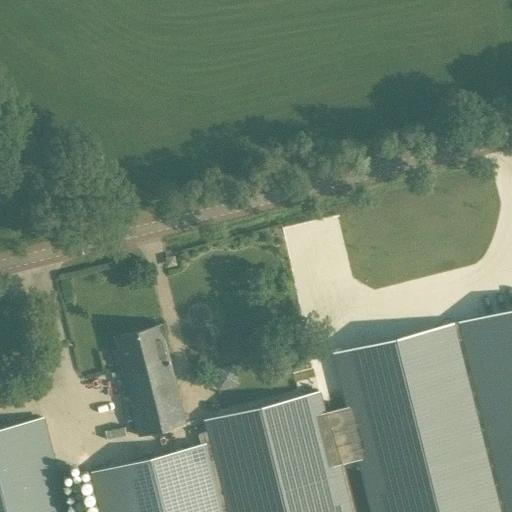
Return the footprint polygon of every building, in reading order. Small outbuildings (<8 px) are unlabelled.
[(83,164),(90,162),(89,153),(80,155),(83,164)] [(348,284),(349,308),(368,307),(366,283),(348,284)] [(511,511),(511,306),(332,352),(346,407),(359,458),(372,511),(511,511)] [(139,436),(186,424),(160,325),(114,337),(139,436)] [(100,511),(347,511),(336,464),(359,458),(346,407),(323,413),(317,391),(206,419),(211,442),(209,443),(91,473),(100,511)] [(0,511),(65,511),(42,419),(0,429),(0,511)]
